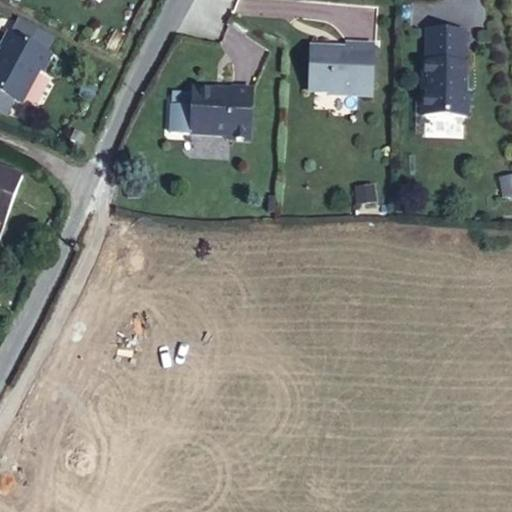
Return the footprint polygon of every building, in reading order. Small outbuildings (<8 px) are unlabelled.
[(70,41),(26,20),(18,36),(21,37),(4,73),(0,71),(0,96),(28,103),(33,87),(42,91),(59,56),(62,57),(70,41)] [(130,20),(124,33),(133,37),(139,25),(130,20)] [(299,45),(299,88),(322,88),(322,92),(363,91),(362,40),(335,40),(322,45),(299,45)] [(462,45),(417,45),(417,74),(415,74),(416,128),(468,127),(468,88),(465,88),(465,74),(462,74),(462,45)] [(224,85),(185,84),(184,129),(223,130),(223,134),(243,134),(245,82),(224,81),(224,85)] [(0,209),(17,216),(37,171),(0,155),(0,209)]
